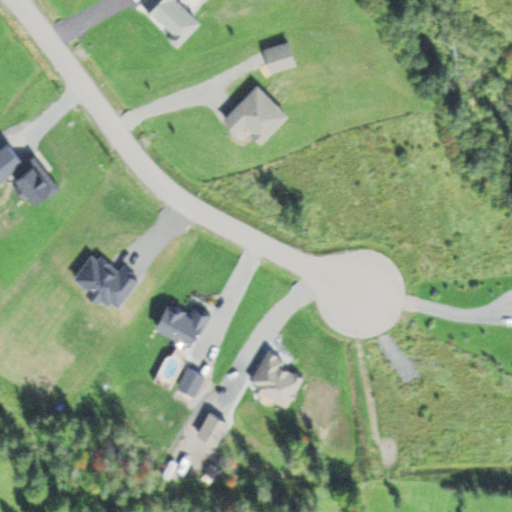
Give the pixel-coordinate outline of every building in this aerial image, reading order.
[(173,37),(183,44),(202,20),(176,0),(149,0),(146,5),(179,31),(173,37)] [(269,50),(274,69),(297,62),(291,44),(269,50)] [(288,115),(260,86),(227,118),(239,131),(246,124),(262,140),(288,115)] [(57,187),(46,157),(18,168),(29,198),(57,187)] [(211,312),(198,306),(195,313),(171,303),(161,326),(198,342),(211,312)] [(296,400),(308,374),(286,365),(290,357),(273,349),(258,382),(296,400)]
